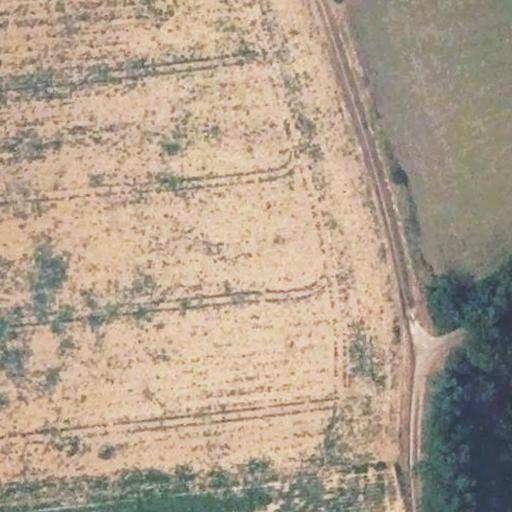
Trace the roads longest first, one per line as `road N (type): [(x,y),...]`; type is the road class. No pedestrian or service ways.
road 1 (track): [(329,0),(407,323),(511,295)]
road 2 (track): [(413,511),(407,323)]
road 3 (unclassified): [(505,511),(480,446),(483,376),(511,347)]
